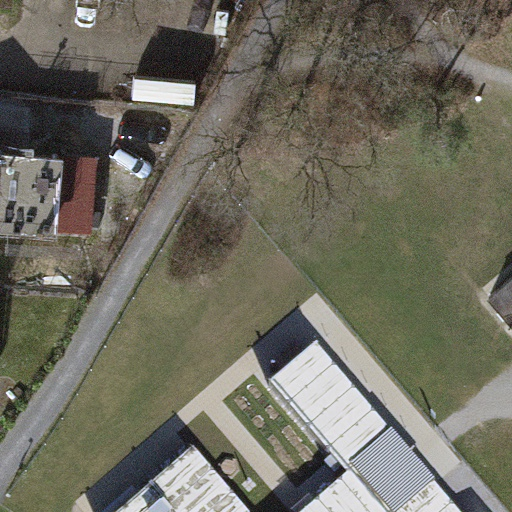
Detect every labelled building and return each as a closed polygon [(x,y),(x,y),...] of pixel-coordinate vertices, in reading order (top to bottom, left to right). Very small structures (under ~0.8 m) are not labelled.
[(12,0),(0,0),(0,7),(12,8),(12,0)] [(0,150),(0,231),(58,236),(59,230),(64,155),(0,150)] [(64,155),(59,230),(93,232),(99,158),(64,155)] [(511,283),(490,302),(511,327),(511,283)] [(254,511),(195,443),(114,511),(461,511),(317,343),(273,381),(348,469),(297,511),(254,511)]
